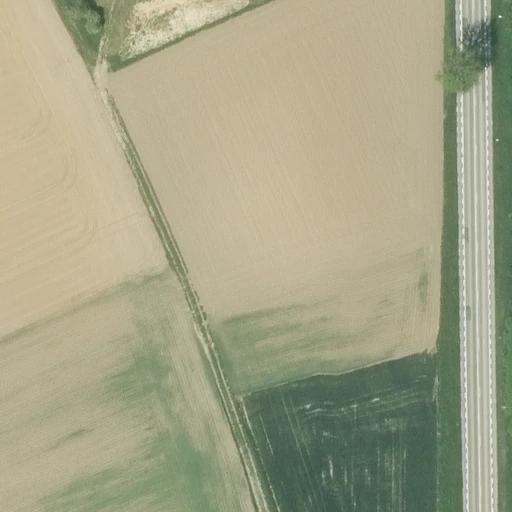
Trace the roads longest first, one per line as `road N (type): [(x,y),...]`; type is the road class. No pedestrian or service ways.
road 1 (primary): [(479,511),(472,0)]
road 2 (track): [(260,511),(175,270),(96,78),(73,56)]
